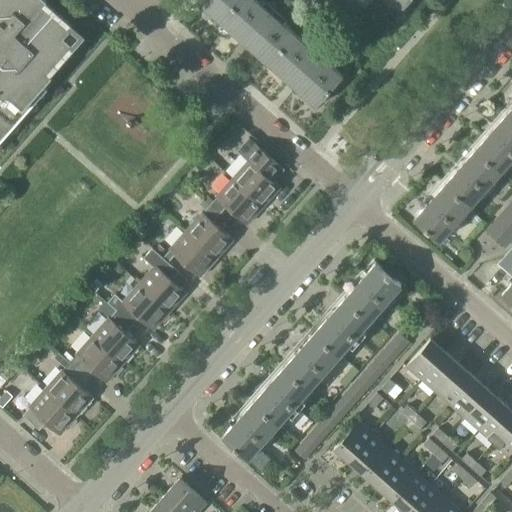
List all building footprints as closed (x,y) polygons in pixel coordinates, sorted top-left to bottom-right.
[(0,0),(0,140),(47,87),(44,84),(52,74),(51,74),(48,72),(73,44),(63,35),(71,26),(41,0),(40,0),(40,1),(38,0),(0,0)] [(196,0),(219,20),(235,0),(196,0)] [(257,0),(235,0),(219,20),(244,42),(269,10),(257,0)] [(388,0),(400,10),(408,0),(388,0)] [(269,10),(244,42),(266,61),(292,30),(269,10)] [(292,30),(266,61),(289,81),(315,51),(292,30)] [(315,51),(289,81),(316,105),(343,75),(315,51)] [(511,104),(486,135),(414,217),(439,239),(509,159),(511,161),(511,104)] [(284,168),(248,136),(236,149),(248,159),(232,177),(263,205),(280,186),(274,180),(284,168)] [(263,205),(232,177),(216,195),(216,196),(209,204),(219,213),(227,205),(247,223),(263,205)] [(511,237),(511,199),(485,230),(504,246),(511,237)] [(202,211),(185,230),(216,257),(233,238),(213,220),(219,213),(209,204),(203,211),(202,211)] [(162,256),(168,261),(175,253),(200,275),(216,257),(185,230),(169,248),(170,248),(162,256)] [(162,256),(152,247),(143,257),(153,266),(138,283),(169,310),(186,291),(172,278),(178,271),(168,261),(162,256)] [(375,261),(334,308),(222,435),(247,457),(401,284),(375,261)] [(511,300),(511,280),(502,292),(511,300)] [(116,309),(133,324),(140,316),(153,328),(169,310),(138,283),(123,300),(114,292),(107,301),(116,309)] [(92,335),(122,363),(139,343),(126,331),(133,324),(116,309),(109,316),(92,335)] [(393,339),(403,347),(409,340),(399,332),(393,339)] [(69,361),(74,366),(81,358),(107,381),(122,363),(92,335),(76,353),(76,354),(69,361)] [(421,377),(445,350),(431,337),(407,364),(421,377)] [(387,346),(396,354),(403,347),(393,339),(387,346)] [(381,353),(390,361),(396,354),(387,346),(381,353)] [(436,390),(460,363),(445,350),(421,377),(436,390)] [(375,360),(384,368),(390,361),(381,353),(375,360)] [(368,366),(378,375),(384,368),(375,360),(368,366)] [(44,388),(75,416),(93,396),(68,374),(74,366),(69,361),(62,369),(62,368),(44,388)] [(450,403),(474,376),(460,363),(436,390),(450,403)] [(362,373),(372,382),(378,375),(368,366),(362,373)] [(356,380),(366,389),(372,382),(362,373),(356,380)] [(465,416),(489,388),(474,376),(450,403),(465,416)] [(381,387),(387,393),(395,383),(389,377),(381,387)] [(350,387),(359,396),(366,389),(356,380),(350,387)] [(395,383),(387,393),(393,398),(402,389),(395,383)] [(344,394),(353,402),(359,396),(350,387),(344,394)] [(75,416),(44,388),(29,406),(22,414),(39,429),(46,421),(60,433),(75,416)] [(479,429),(503,401),(489,388),(465,416),(479,429)] [(7,391),(0,398),(0,407),(2,409),(12,396),(7,391)] [(377,392),(368,401),(374,407),(383,397),(377,392)] [(338,401),(347,409),(353,402),(344,394),(338,401)] [(331,408),(341,416),(347,409),(338,401),(331,408)] [(494,442),(511,421),(511,409),(503,401),(479,429),(494,442)] [(402,410),(411,418),(416,412),(407,404),(402,410)] [(325,415),(335,423),(341,416),(331,408),(325,415)] [(411,418),(402,410),(396,416),(406,424),(411,418)] [(411,418),(421,426),(426,421),(416,412),(411,418)] [(319,422),(329,430),(335,423),(325,415),(319,422)] [(421,426),(411,418),(406,424),(415,432),(421,426)] [(348,459),(372,432),(358,419),(334,446),(348,459)] [(511,421),(494,442),(508,455),(511,450),(511,421)] [(313,428),(323,437),(329,430),(319,422),(313,428)] [(442,441),(448,435),(437,426),(432,433),(442,441)] [(307,435),(316,444),(323,437),(313,428),(307,435)] [(372,432),(348,459),(363,472),(387,445),(372,432)] [(301,442),(310,451),(316,444),(307,435),(301,442)] [(448,435),(442,441),(451,449),(457,443),(448,435)] [(433,452),(438,446),(428,437),(423,443),(433,452)] [(310,451),(301,442),(294,450),(304,458),(310,451)] [(378,485),(402,458),(387,445),(363,472),(378,485)] [(438,446),(433,452),(442,460),(447,454),(438,446)] [(471,467),(477,461),(466,452),(461,458),(471,467)] [(402,458),(378,485),(392,498),(416,471),(402,458)] [(477,461),(471,467),(480,475),(485,469),(477,461)] [(462,478),(467,472),(457,462),(452,468),(462,478)] [(407,511),(431,484),(416,471),(392,498),(407,511)] [(511,477),(511,475),(507,471),(498,481),(504,486),(511,477)] [(467,472),(462,478),(471,485),(476,479),(467,472)] [(166,492),(189,511),(196,511),(207,501),(180,477),(166,492)] [(431,484),(407,511),(431,511),(445,497),(431,484)] [(481,500),(487,505),(495,496),(489,490),(481,500)] [(153,506),(159,511),(189,511),(166,492),(153,506)] [(445,497),(431,511),(457,511),(460,509),(445,497)] [(480,511),(487,505),(481,500),(473,509),(475,511),(480,511)]
